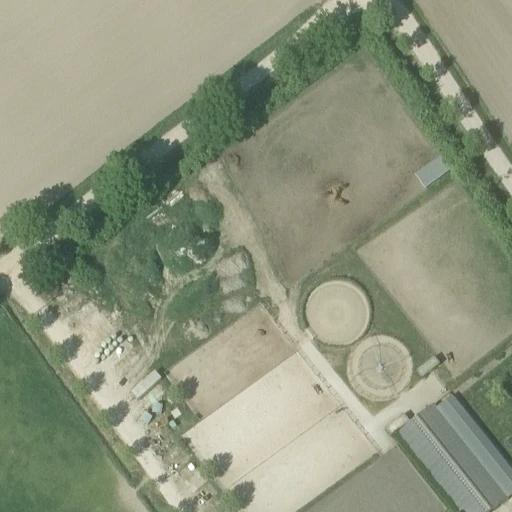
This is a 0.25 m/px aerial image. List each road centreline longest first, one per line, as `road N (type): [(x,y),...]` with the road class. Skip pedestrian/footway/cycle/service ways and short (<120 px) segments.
road 1 (track): [(0,271),(358,0)]
road 2 (track): [(511,182),(386,0)]
